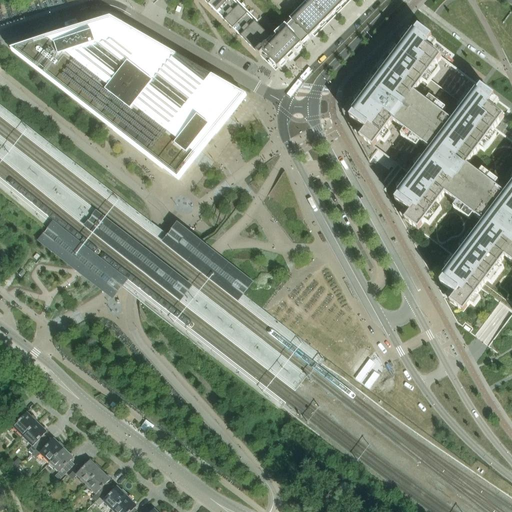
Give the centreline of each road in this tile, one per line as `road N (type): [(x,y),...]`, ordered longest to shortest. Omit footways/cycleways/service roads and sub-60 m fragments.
road 1 (tertiary): [(285,102),(104,2),(0,37)]
road 2 (secondary): [(285,102),(288,145),(383,320)]
road 3 (secondary): [(413,304),(322,138),(313,106)]
road 4 (tertiary): [(229,511),(80,401)]
road 5 (secondary): [(380,0),(285,102)]
road 6 (secondary): [(313,106),(333,64),(399,0)]
road 7 (secondary): [(420,383),(452,426),(511,475)]
